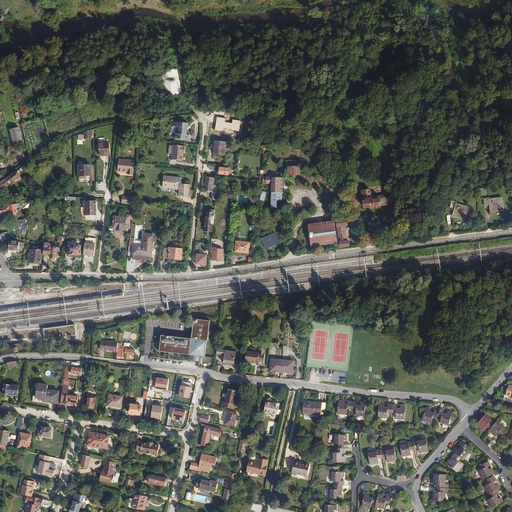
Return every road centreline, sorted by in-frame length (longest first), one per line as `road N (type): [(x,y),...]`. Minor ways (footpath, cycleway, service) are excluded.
road 1 (tertiary): [(511,231),(186,276),(8,276)]
road 2 (residential): [(473,416),(446,400),(204,374)]
road 3 (residential): [(204,374),(84,359),(0,360)]
